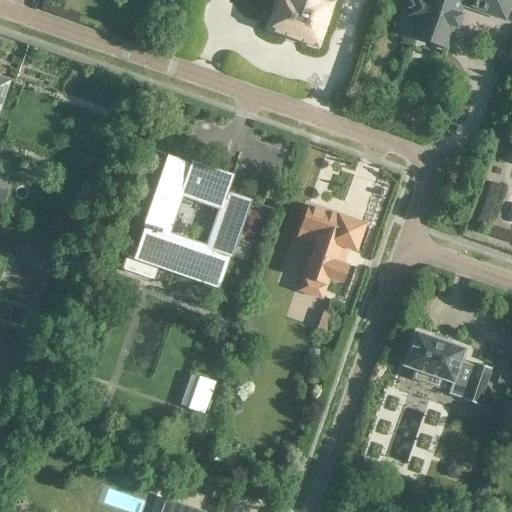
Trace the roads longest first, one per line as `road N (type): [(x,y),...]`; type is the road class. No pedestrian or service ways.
road 1 (residential): [(405,246),(422,184),(417,163),(400,147),(0,13)]
road 2 (residential): [(313,511),(405,246)]
